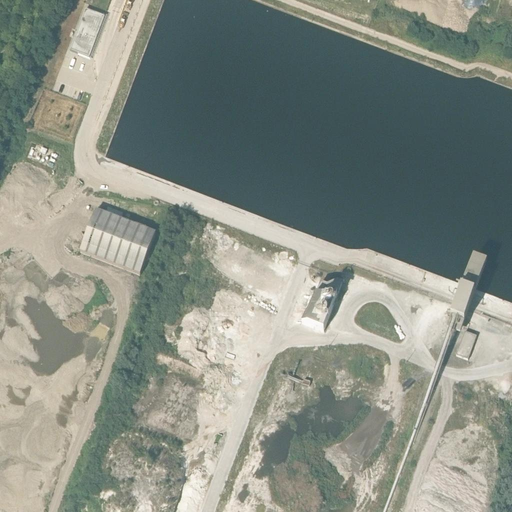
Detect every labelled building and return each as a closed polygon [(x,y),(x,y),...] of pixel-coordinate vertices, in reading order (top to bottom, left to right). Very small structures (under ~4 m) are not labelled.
[(69,53),(88,60),(105,15),(86,8),(69,53)] [(80,257),(141,280),(157,236),(97,213),(80,257)] [(473,309),(475,304),(487,272),(473,267),(461,301),(451,328),(447,339),(460,344),(464,333),(473,309)] [(301,330),(324,339),(343,291),(320,282),(301,330)] [(465,341),(456,364),(468,368),(476,345),(465,341)]
